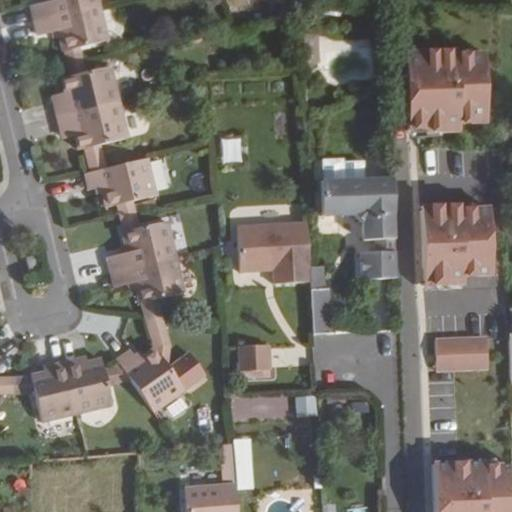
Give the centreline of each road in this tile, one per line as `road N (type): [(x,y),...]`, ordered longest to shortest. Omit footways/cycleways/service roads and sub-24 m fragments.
road 1 (residential): [(1,213),(23,301),(42,308),(59,293),(31,206)]
road 2 (residential): [(0,80),(31,206)]
